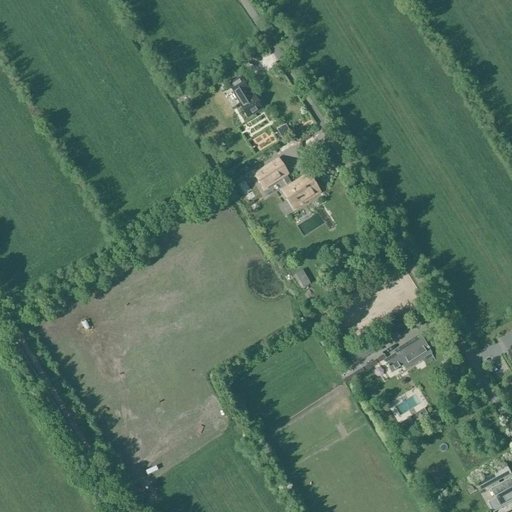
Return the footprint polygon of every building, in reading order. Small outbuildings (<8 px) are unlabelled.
[(246,89),(247,88),(240,78),(229,85),(241,103),(240,104),(248,117),(262,108),(255,98),(253,100),(246,89)] [(288,186),(282,190),(294,209),(319,193),(308,174),(292,184),(286,176),(289,174),(282,163),(274,168),(271,163),(254,174),(264,190),(283,178),(288,186)] [(307,278),(300,283),(303,288),(310,284),(307,278)] [(328,331),(342,351),(350,345),(336,325),(328,331)] [(354,351),(360,361),(392,341),(385,331),(354,351)] [(424,361),(433,356),(420,335),(395,351),(397,353),(385,360),(392,371),(404,364),(405,367),(422,357),(424,361)] [(493,511),(511,501),(511,476),(490,489),(495,498),(487,502),(493,511)]
